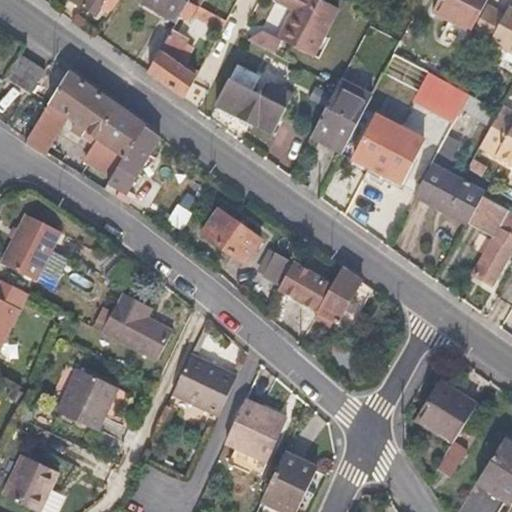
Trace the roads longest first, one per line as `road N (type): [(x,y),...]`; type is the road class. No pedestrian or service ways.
road 1 (secondary): [(440,313),(2,0)]
road 2 (residential): [(96,511),(117,495),(217,282)]
road 3 (residential): [(217,282),(7,139)]
road 4 (unclassified): [(146,494),(183,502),(268,334)]
road 5 (residential): [(369,431),(268,334)]
road 6 (residential): [(369,431),(440,313)]
